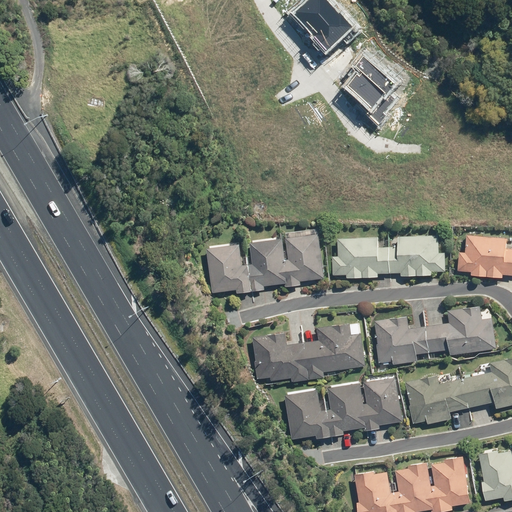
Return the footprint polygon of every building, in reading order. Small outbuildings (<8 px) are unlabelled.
[(302,0),(288,13),(325,54),(353,29),(326,0),(302,0)] [(394,84),(363,56),(355,65),(362,72),(359,75),(356,73),(343,86),(370,110),(365,114),(377,125),(387,115),(383,112),(398,97),(389,89),(394,84)] [(285,281),(282,281),(283,285),(299,283),(299,279),(323,276),(317,231),(284,236),(287,257),(283,257),(283,259),(285,281)] [(387,245),(388,271),(400,271),(400,274),(431,273),(431,269),(445,269),(444,250),(438,250),(437,233),(397,234),(397,244),(387,245)] [(511,272),(511,246),(504,245),(505,236),(465,233),(464,250),(458,249),(456,268),(469,269),(468,273),(501,276),(501,272),(511,272)] [(388,271),(387,245),(377,245),(376,235),(336,237),(337,254),(331,254),(332,273),(344,273),(344,276),(377,275),(377,271),(388,271)] [(283,257),(283,256),(280,236),(248,241),(251,262),(246,263),(249,289),(263,287),(263,284),(280,281),(282,281),(285,281),(283,257)] [(249,289),(246,263),(241,263),(238,242),(205,247),(211,291),(235,288),(235,291),(249,289)] [(448,347),(449,353),(495,346),(491,316),(481,317),(479,303),(446,308),(448,321),(425,324),(428,350),(448,347)] [(428,350),(424,324),(407,326),(405,314),(373,318),(376,342),(375,343),(378,361),(391,359),(392,363),(416,359),(415,352),(428,350)] [(301,340),(308,377),(323,375),(322,370),(364,364),(359,331),(350,332),(348,320),(315,326),(317,338),(301,340)] [(308,377),(301,340),(286,343),(283,330),(251,335),(255,359),(254,359),(257,378),(269,376),(269,379),(290,375),(291,380),(308,377)] [(511,355),(488,361),(490,370),(462,376),(468,405),(494,400),(495,406),(511,402),(511,355)] [(436,372),(404,380),(409,404),(408,404),(412,422),(425,419),(426,422),(450,416),(448,410),(468,406),(461,376),(439,382),(436,372)] [(365,425),(361,425),(362,429),(378,427),(378,423),(402,419),(395,375),(362,380),(365,401),(362,402),(365,425)] [(365,425),(362,402),(358,380),(326,385),(330,407),(325,408),(330,434),(342,432),(342,428),(361,425),(365,425)] [(330,434),(325,408),(319,408),(316,388),(283,392),(290,437),(314,433),(315,436),(330,434)] [(511,497),(511,454),(511,448),(497,451),(497,449),(478,453),(483,480),(481,480),(484,499),(502,496),(503,499),(511,497)] [(432,507),(429,508),(430,511),(451,508),(451,503),(469,500),(461,454),(443,457),(443,460),(430,462),(434,482),(430,483),(432,507)] [(432,507),(430,483),(429,483),(426,459),(406,462),(407,465),(394,468),(397,489),(393,490),(396,511),(415,511),(415,509),(429,507),(429,508),(432,507)] [(396,511),(393,490),(390,491),(386,469),(373,471),(372,469),(353,472),(358,500),(355,500),(357,511),(396,511)]
